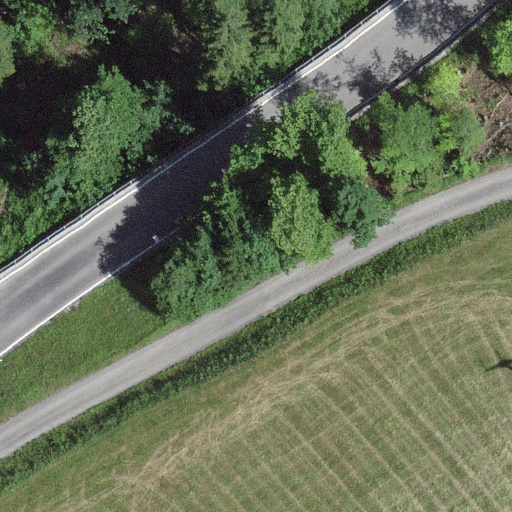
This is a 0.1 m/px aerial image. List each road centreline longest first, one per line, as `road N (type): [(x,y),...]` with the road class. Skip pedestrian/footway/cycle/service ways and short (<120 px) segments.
road 1 (track): [(0,460),(511,188)]
road 2 (tertiary): [(451,0),(348,83),(0,319)]
